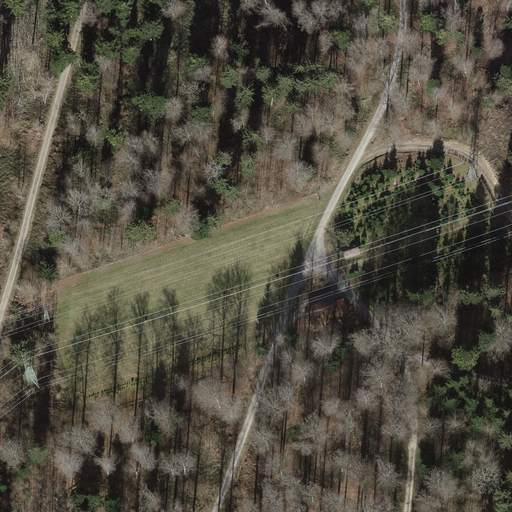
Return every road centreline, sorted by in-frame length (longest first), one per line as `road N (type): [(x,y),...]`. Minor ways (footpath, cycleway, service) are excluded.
road 1 (track): [(0,316),(86,0)]
road 2 (track): [(312,247),(216,511)]
road 3 (track): [(404,0),(388,93),(312,247)]
road 4 (track): [(312,247),(405,353),(511,385)]
road 5 (track): [(353,163),(392,145),(461,152),(482,169),(511,220)]
road 6 (track): [(408,511),(413,415),(405,353)]
